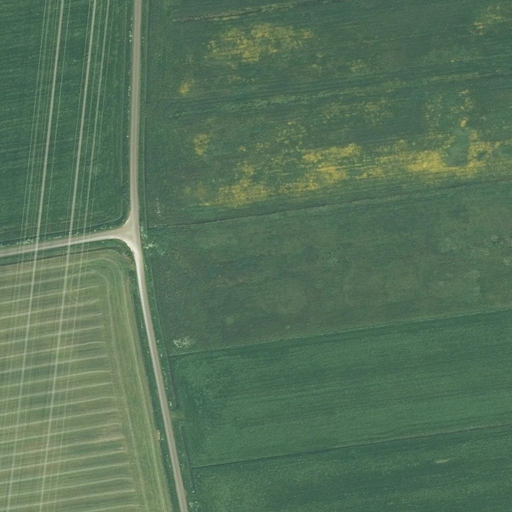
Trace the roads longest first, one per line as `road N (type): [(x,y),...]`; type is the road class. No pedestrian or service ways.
road 1 (unclassified): [(184,511),(135,231)]
road 2 (unclassified): [(135,231),(138,0)]
road 3 (unclassified): [(0,253),(135,231)]
